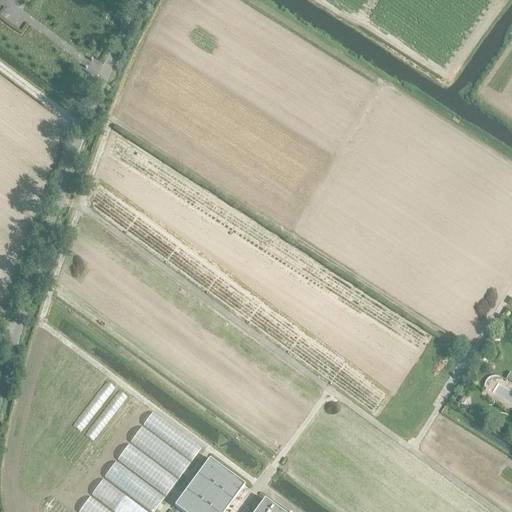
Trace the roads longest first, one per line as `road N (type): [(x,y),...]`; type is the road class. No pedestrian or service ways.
road 1 (track): [(411,448),(475,356),(111,118),(80,206)]
road 2 (track): [(496,511),(80,206)]
road 3 (residential): [(0,392),(58,195),(142,0)]
